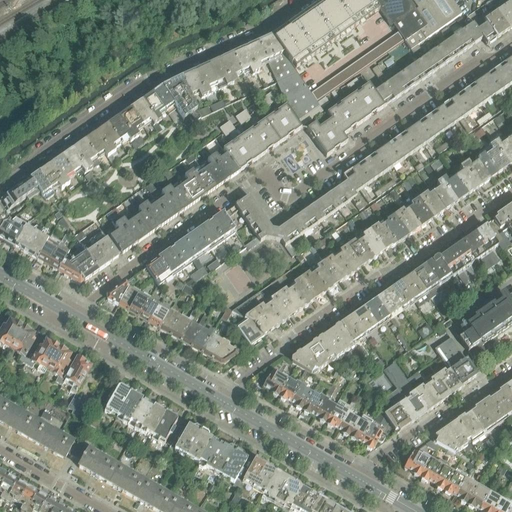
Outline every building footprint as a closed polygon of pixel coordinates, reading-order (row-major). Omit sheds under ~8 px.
[(327,0),(272,40),(283,56),(295,72),(302,67),(347,36),(379,13),(376,8),(370,0),(340,0),(336,3),(333,0),(327,0)] [(370,0),(376,8),(379,13),(390,28),(394,26),(405,42),(412,51),(419,46),(462,16),(462,15),(451,0),(370,0)] [(494,42),(511,29),(511,12),(508,7),(484,23),(486,26),(483,29),(488,36),(491,39),(492,41),(494,41),(494,42)] [(461,19),(456,23),(459,28),(465,24),(464,23),(461,19)] [(478,32),(477,33),(469,20),(464,23),(465,24),(468,29),(456,38),(466,52),(482,41),(483,41),(478,33),(478,32)] [(444,37),(451,32),(449,28),(442,33),(444,37)] [(491,39),(488,36),(483,29),(478,32),(478,33),(483,41),(482,41),(486,48),(494,42),(494,41),(492,41),(491,39)] [(317,102),(404,41),(398,33),(312,94),(317,102)] [(448,65),(466,52),(456,38),(438,50),(448,65)] [(306,88),(297,75),(283,56),(272,40),(271,39),(259,45),(267,64),(277,85),(283,99),(299,121),(319,107),(317,104),(306,88)] [(259,67),(267,64),(259,45),(233,57),(242,76),(250,72),(252,77),(262,73),(259,67)] [(430,77),(448,65),(438,50),(420,62),(430,77)] [(242,76),(233,57),(208,68),(219,93),(236,85),(234,79),(242,76)] [(391,59),(384,64),(387,69),(394,65),(391,59)] [(511,60),(448,105),(449,106),(449,108),(459,123),(458,123),(459,124),(468,137),(471,134),(462,120),(511,84),(511,60)] [(412,89),(430,77),(420,62),(402,75),(412,89)] [(199,95),(202,100),(219,93),(208,68),(182,80),(191,99),(199,95)] [(402,75),(388,84),(376,68),(372,71),(384,88),(381,90),(391,105),(394,103),(412,89),(402,75)] [(349,89),(358,82),(356,79),(347,86),(349,89)] [(166,88),(162,90),(177,112),(184,122),(191,117),(195,124),(201,120),(191,99),(182,80),(166,88)] [(377,93),(375,95),(369,86),(361,92),(362,94),(358,97),(357,95),(349,101),(364,123),(371,118),(370,116),(374,114),(375,115),(387,107),(386,107),(387,107),(387,106),(378,93),(377,93)] [(249,91),(252,96),(258,94),(255,88),(249,91)] [(173,114),(177,112),(162,90),(159,92),(154,96),(166,112),(169,117),(173,114)] [(391,105),(381,90),(377,92),(378,93),(387,107),(389,106),(391,105)] [(267,110),(277,103),(271,94),(261,101),(267,110)] [(166,112),(154,96),(131,112),(142,128),(150,123),(158,135),(162,132),(157,125),(162,122),(158,117),(166,112)] [(319,107),(299,121),(303,127),(323,113),(321,110),(329,104),(325,98),(317,104),(319,107)] [(355,129),(364,123),(349,101),(340,106),(341,108),(337,111),(336,109),(327,115),(331,122),(319,130),(316,125),(307,132),(306,131),(306,132),(307,132),(311,137),(312,136),(315,140),(314,141),(326,159),(347,144),(343,138),(351,132),(350,131),(354,128),(355,129)] [(449,108),(449,106),(444,109),(443,110),(454,126),(455,127),(459,124),(458,123),(459,123),(449,108)] [(201,119),(211,115),(208,108),(198,113),(201,119)] [(302,131),(301,130),(286,108),(277,115),(278,116),(274,119),(273,118),(265,123),(280,145),(288,140),(287,138),(291,135),(292,137),(301,131),(302,131)] [(443,110),(444,109),(444,108),(349,175),(350,176),(349,178),(359,192),(359,193),(368,205),(372,203),(363,190),(455,127),(454,126),(443,110)] [(142,128),(131,112),(108,127),(119,144),(127,139),(130,144),(133,142),(135,141),(136,140),(139,138),(135,133),(142,128)] [(242,127),(251,121),(245,112),(236,119),(242,127)] [(479,129),(492,120),(489,115),(476,124),(479,129)] [(501,117),(495,122),(498,126),(504,122),(501,117)] [(226,138),(236,132),(230,123),(220,130),(226,138)] [(272,151),(280,145),(265,123),(257,129),(258,130),(254,133),(253,132),(244,138),(260,160),(267,154),(266,153),(270,150),(272,151)] [(196,124),(189,129),(192,133),(199,128),(196,124)] [(120,160),(112,149),(119,144),(108,127),(85,143),(96,160),(104,155),(112,166),(120,160)] [(474,144),(485,136),(481,131),(470,139),(474,144)] [(251,166),(260,160),(244,138),(236,143),(237,145),(233,148),(232,146),(223,152),(227,157),(239,174),(247,169),(246,167),(250,164),(251,166)] [(438,156),(457,143),(454,138),(435,151),(438,156)] [(136,140),(135,141),(140,149),(145,145),(145,144),(141,139),(138,141),(136,140)] [(135,144),(131,146),(135,152),(140,149),(135,141),(133,142),(135,144)] [(96,160),(85,143),(62,159),(73,176),(81,171),(84,176),(92,170),(89,165),(96,160)] [(482,155),(484,159),(497,176),(511,165),(511,149),(507,143),(499,149),(499,146),(497,143),(489,149),(489,150),(482,155)] [(239,174),(227,157),(223,152),(219,156),(222,161),(219,163),(215,158),(211,161),(207,163),(211,169),(203,174),(215,191),(223,185),(224,185),(230,181),(230,180),(239,174)] [(484,159),(482,155),(481,154),(475,159),(478,163),(490,181),(497,176),(484,159)] [(192,157),(185,162),(188,166),(195,161),(194,161),(192,157)] [(73,176),(62,159),(39,175),(50,192),(57,187),(61,192),(70,186),(66,181),(73,176)] [(490,181),(478,163),(470,169),(469,167),(467,164),(464,167),(459,170),(461,173),(463,174),(455,180),(467,197),(490,181)] [(433,175),(428,168),(423,171),(428,178),(433,175)] [(169,173),(164,177),(163,177),(167,182),(172,178),(169,173)] [(93,179),(89,174),(84,178),(87,183),(93,179)] [(215,191),(203,174),(196,179),(193,174),(184,180),(188,185),(180,190),(192,207),(201,201),(207,197),(207,196),(215,191)] [(54,197),(50,192),(39,175),(31,181),(40,195),(46,202),(54,197)] [(349,178),(350,176),(349,175),(344,178),(345,179),(343,179),(344,180),(345,181),(347,184),(355,195),(359,193),(359,192),(349,178)] [(410,188),(415,185),(412,180),(407,183),(410,188)] [(467,197),(455,180),(447,185),(446,183),(444,180),(436,186),(438,189),(440,190),(432,196),(444,213),(467,197)] [(28,203),(40,195),(31,181),(2,201),(9,211),(26,200),(28,203)] [(390,191),(396,186),(393,182),(386,186),(390,191)] [(153,184),(146,190),(150,195),(157,189),(153,184)] [(290,245),(339,211),(352,202),(360,212),(364,209),(357,199),(355,196),(355,195),(347,184),(278,232),(276,243),(281,244),(292,259),(297,256),(290,245)] [(406,184),(403,187),(408,194),(411,192),(406,184)] [(377,200),(390,191),(386,186),(374,195),(377,200)] [(192,207),(180,190),(173,195),(170,190),(161,196),(165,201),(158,206),(169,223),(178,217),(184,213),(184,212),(192,207)] [(145,203),(140,196),(136,199),(141,206),(145,203)] [(444,213),(432,196),(428,199),(426,196),(411,207),(412,209),(408,212),(420,230),(444,213)] [(248,253),(260,244),(265,241),(270,242),(272,231),(249,198),(237,206),(235,208),(224,216),(227,220),(239,212),(257,239),(245,248),(248,253)] [(375,205),(370,209),(374,215),(380,211),(375,205)] [(161,229),(169,223),(158,206),(150,211),(147,206),(138,212),(142,217),(134,222),(146,239),(155,233),(155,234),(161,229)] [(496,232),(507,225),(510,229),(511,227),(511,208),(494,221),(490,224),(496,232)] [(420,230),(408,212),(404,215),(402,213),(386,224),(388,226),(383,229),(396,246),(420,230)] [(11,224),(7,218),(5,214),(1,217),(0,218),(0,233),(1,232),(3,228),(9,228),(11,224)] [(371,223),(364,214),(359,217),(366,226),(371,223)] [(236,234),(227,220),(224,216),(197,235),(210,253),(236,234)] [(146,239),(134,222),(131,217),(125,222),(124,222),(119,225),(116,221),(112,224),(119,234),(110,240),(121,256),(132,249),(132,250),(135,248),(138,245),(146,239)] [(121,217),(116,221),(119,225),(124,222),(125,222),(121,217)] [(24,229),(27,224),(20,220),(18,223),(15,221),(12,224),(11,224),(9,228),(3,228),(1,232),(0,233),(0,241),(13,249),(24,229)] [(62,222),(62,221),(59,223),(57,227),(67,233),(68,230),(62,222)] [(503,243),(496,232),(490,224),(484,228),(497,247),(503,243)] [(37,236),(40,231),(35,228),(30,232),(24,229),(13,249),(28,258),(34,247),(32,247),(36,241),(37,242),(40,238),(37,236)] [(392,249),(395,247),(396,246),(383,229),(383,228),(379,231),(377,228),(362,238),(364,241),(360,244),(372,262),(373,261),(374,261),(377,260),(377,258),(385,253),(390,249),(392,249)] [(498,248),(497,247),(484,228),(474,235),(482,245),(478,248),(484,257),(498,248)] [(505,232),(499,237),(501,240),(505,238),(508,236),(505,232)] [(44,240),(47,235),(43,233),(40,238),(37,242),(36,241),(32,247),(34,247),(28,258),(37,263),(48,243),(44,240)] [(78,244),(85,240),(81,235),(74,239),(77,242),(78,244)] [(119,259),(113,251),(102,235),(88,244),(93,251),(87,255),(83,250),(83,251),(98,273),(119,259)] [(197,262),(210,253),(197,235),(184,244),(197,262)] [(478,248),(482,245),(474,235),(469,238),(461,244),(475,264),(484,257),(478,248)] [(63,248),(69,239),(65,237),(61,244),(60,246),(63,248)] [(60,246),(61,244),(51,238),(48,243),(37,263),(41,266),(44,265),(47,267),(59,249),(58,249),(60,246)] [(503,243),(497,247),(498,248),(501,253),(507,249),(503,243)] [(207,276),(197,262),(184,244),(159,261),(171,279),(192,265),(197,273),(190,278),(192,281),(195,285),(207,276)] [(371,264),(371,262),(372,262),(360,244),(355,247),(354,244),(350,247),(346,249),(339,254),(341,257),(337,260),(349,278),(350,277),(351,277),(353,276),(354,274),(367,265),(369,265),(371,264)] [(461,273),(475,264),(461,244),(451,250),(459,261),(455,264),(461,273)] [(237,248),(230,253),(233,257),(240,253),(237,248)] [(67,258),(69,255),(59,249),(47,267),(52,270),(52,272),(56,274),(57,273),(58,273),(67,259),(67,258)] [(455,264),(459,261),(451,250),(438,260),(450,278),(451,280),(461,273),(455,264)] [(83,284),(98,273),(83,251),(70,260),(79,273),(76,274),(83,284)] [(348,280),(348,278),(349,278),(337,260),(333,254),(325,260),(325,259),(321,261),(323,265),(316,270),(318,273),(314,276),(326,293),(327,293),(328,293),(331,292),(331,290),(344,281),(345,281),(348,280)] [(79,273),(70,260),(67,259),(58,273),(63,276),(64,278),(67,279),(68,279),(69,279),(80,286),(83,284),(76,274),(79,273)] [(438,286),(450,278),(438,260),(426,268),(438,286)] [(158,288),(171,279),(159,261),(145,272),(151,281),(152,280),(158,288)] [(213,272),(220,267),(217,263),(210,268),(213,272)] [(426,294),(438,286),(426,268),(414,277),(426,294)] [(145,285),(151,281),(145,272),(139,276),(145,285)] [(140,288),(145,285),(139,276),(134,279),(137,283),(137,284),(140,288)] [(326,293),(314,276),(310,279),(308,276),(293,286),(295,289),(291,292),(303,310),(304,309),(306,309),(308,308),(308,306),(321,297),(323,297),(325,296),(325,294),(326,293)] [(414,303),(426,294),(414,277),(401,285),(414,303)] [(129,289),(133,286),(137,284),(137,283),(134,279),(130,282),(107,298),(107,302),(108,302),(108,303),(117,308),(118,308),(129,289)] [(189,289),(195,285),(192,281),(184,287),(185,287),(189,289)] [(181,292),(184,287),(178,283),(175,289),(181,292)] [(402,311),(414,303),(401,285),(389,294),(402,311)] [(194,292),(189,289),(185,287),(181,294),(191,299),(194,292)] [(128,314),(139,295),(129,289),(118,308),(128,314)] [(511,292),(510,290),(463,323),(466,326),(460,330),(461,332),(455,336),(459,341),(475,364),(487,355),(481,348),(484,346),(482,343),(510,323),(511,325),(511,292)] [(303,310),(291,292),(287,295),(285,292),(270,302),(272,305),(268,308),(281,325),(282,326),(285,324),(285,322),(298,313),(300,313),(302,312),(302,310),(303,310)] [(281,325),(268,308),(261,298),(259,294),(232,313),(248,323),(255,327),(263,338),(275,329),(277,329),(279,328),(280,326),(281,325)] [(389,320),(402,311),(389,294),(377,302),(389,320)] [(138,320),(149,301),(139,295),(128,314),(138,320)] [(149,326),(160,307),(149,301),(138,320),(149,326)] [(377,328),(389,320),(377,302),(365,311),(377,328)] [(421,302),(416,306),(420,311),(425,307),(421,302)] [(216,305),(212,312),(216,314),(220,307),(216,305)] [(159,332),(170,313),(160,307),(149,326),(159,332)] [(365,337),(377,328),(365,311),(353,319),(365,337)] [(180,344),(191,325),(197,314),(193,312),(190,317),(187,323),(180,319),(169,338),(180,344)] [(169,338),(180,319),(170,313),(159,332),(169,338)] [(230,319),(224,315),(221,320),(227,324),(230,319)] [(190,349),(201,331),(207,320),(203,317),(197,328),(191,325),(180,344),(190,349)] [(440,318),(435,323),(439,328),(445,324),(440,318)] [(352,346),(365,337),(353,319),(340,328),(352,345),(352,346)] [(15,325),(15,326),(10,323),(7,328),(5,326),(0,334),(0,345),(3,347),(3,346),(10,350),(23,328),(17,325),(15,325)] [(263,338),(255,327),(248,323),(238,330),(247,344),(250,348),(263,339),(262,338),(263,338)] [(427,329),(426,327),(419,332),(421,334),(419,335),(423,341),(432,334),(428,328),(427,329)] [(30,334),(29,332),(23,328),(10,350),(17,354),(16,355),(22,358),(19,363),(25,366),(28,362),(24,360),(34,343),(31,341),(34,337),(30,334)] [(348,348),(352,345),(340,328),(329,336),(343,356),(350,351),(348,348)] [(200,355),(212,335),(214,332),(210,329),(207,334),(201,331),(190,349),(200,355)] [(218,341),(219,338),(212,335),(200,355),(211,362),(221,345),(222,343),(218,341)] [(335,361),(343,356),(329,336),(318,344),(330,361),(333,359),(335,361)] [(399,336),(396,338),(407,354),(410,351),(399,336)] [(373,340),(368,343),(372,349),(377,346),(373,340)] [(477,378),(463,358),(451,341),(435,351),(450,373),(462,389),(467,386),(466,385),(477,378)] [(28,362),(25,366),(32,370),(35,365),(39,368),(37,371),(44,375),(47,371),(60,349),(53,345),(51,346),(47,344),(44,349),(41,347),(35,357),(32,356),(28,362)] [(325,364),(330,361),(318,344),(306,351),(320,371),(327,367),(325,364)] [(233,348),(231,351),(221,345),(211,362),(220,367),(224,366),(240,355),(238,354),(239,352),(238,350),(235,348),(233,348)] [(357,350),(363,358),(366,356),(360,348),(357,350)] [(67,354),(66,352),(60,349),(47,371),(54,375),(54,376),(58,379),(56,383),(62,387),(63,384),(65,383),(61,381),(71,364),(68,362),(71,357),(66,355),(67,354)] [(318,373),(320,371),(306,351),(292,361),(291,365),(312,376),(315,371),(318,373)] [(84,364),(83,363),(79,361),(78,361),(77,362),(77,361),(65,383),(63,384),(72,390),(70,393),(75,396),(91,369),(84,365),(84,364)] [(380,362),(374,367),(377,372),(384,367),(380,362)] [(462,390),(462,389),(450,373),(446,376),(444,373),(437,378),(451,398),(462,390)] [(280,379),(274,375),(273,375),(270,379),(269,378),(263,389),(272,395),(273,397),(276,399),(278,398),(280,399),(288,383),(287,383),(290,379),(282,375),(280,379)] [(440,406),(451,398),(437,378),(431,383),(432,385),(428,388),(440,406)] [(409,386),(405,381),(394,388),(397,392),(397,391),(406,403),(418,421),(429,413),(415,394),(409,386)] [(296,386),(295,387),(288,383),(280,399),(280,401),(283,403),(286,402),(291,405),(300,388),(296,386)] [(305,391),(307,386),(303,384),(300,388),(291,405),(295,408),(296,410),(299,412),(302,411),(303,412),(311,397),(304,392),(305,391)] [(429,413),(440,406),(428,388),(424,391),(422,389),(415,394),(429,413)] [(125,389),(123,390),(120,389),(118,389),(114,396),(110,399),(110,403),(104,413),(110,417),(112,414),(117,418),(131,395),(129,394),(129,392),(128,389),(125,389)] [(496,427),(511,415),(511,397),(506,390),(500,394),(502,395),(489,404),(488,403),(482,407),(496,427)] [(418,421),(406,403),(397,391),(397,392),(384,401),(393,406),(398,408),(410,426),(418,421)] [(309,416),(314,419),(324,402),(326,399),(314,392),(311,397),(303,412),(304,415),(307,417),(309,416)] [(138,397),(137,394),(134,394),(132,396),(131,395),(117,418),(123,421),(122,423),(128,427),(138,409),(142,401),(138,399),(138,397)] [(75,419),(83,406),(73,400),(65,413),(75,419)] [(147,420),(154,408),(142,401),(138,409),(128,427),(139,433),(147,420)] [(327,406),(328,404),(324,402),(314,419),(319,422),(320,424),(323,426),(325,425),(326,426),(335,410),(327,406)] [(39,423),(22,414),(3,403),(0,407),(0,424),(29,440),(39,423)] [(349,412),(353,405),(351,403),(349,408),(345,406),(342,412),(343,413),(342,414),(335,410),(326,426),(327,426),(328,429),(330,430),(333,429),(338,432),(348,415),(349,412)] [(410,426),(398,408),(393,406),(379,415),(385,417),(397,436),(410,426)] [(496,427),(482,407),(476,411),(477,413),(464,421),(463,420),(457,424),(471,444),(496,427)] [(160,409),(158,411),(154,408),(147,420),(139,433),(146,437),(147,434),(153,438),(166,415),(164,414),(164,412),(163,409),(160,409)] [(44,413),(41,418),(46,421),(49,416),(44,413)] [(94,430),(103,416),(98,413),(90,427),(94,430)] [(173,417),(172,414),(170,414),(167,416),(166,415),(153,438),(158,441),(157,443),(163,447),(169,436),(173,434),(173,431),(177,424),(176,421),(173,419),(173,417)] [(351,419),(352,418),(348,415),(338,432),(343,435),(343,438),(347,439),(349,439),(358,423),(351,419)] [(365,427),(368,421),(362,417),(358,423),(349,439),(350,439),(351,442),(354,444),(357,443),(361,446),(371,429),(367,426),(366,428),(365,427)] [(65,461),(69,455),(75,444),(39,423),(29,440),(65,461)] [(471,444),(457,424),(433,441),(433,444),(438,448),(445,451),(450,454),(453,456),(456,458),(459,460),(462,455),(461,454),(469,449),(467,446),(471,444)] [(194,428),(192,430),(188,428),(183,437),(179,438),(177,441),(179,444),(175,451),(187,458),(200,434),(198,433),(198,430),(196,428),(194,428)] [(375,431),(371,429),(361,446),(366,448),(367,451),(370,453),(372,452),(373,452),(378,443),(381,445),(383,444),(385,441),(384,439),(382,437),(375,433),(375,431)] [(209,436),(207,434),(205,434),(202,436),(200,434),(187,458),(198,465),(212,441),(208,439),(209,436)] [(210,472),(224,448),(212,441),(198,465),(198,469),(202,471),(206,469),(210,472)] [(429,444),(426,446),(427,448),(436,453),(438,448),(433,444),(430,443),(429,444)] [(76,459),(82,448),(75,444),(69,455),(76,459)] [(83,463),(89,452),(82,448),(76,459),(83,463)] [(230,448),(227,450),(224,448),(210,472),(222,478),(236,455),(233,453),(233,451),(232,448),(230,448)] [(107,485),(116,467),(89,452),(83,463),(79,469),(107,485)] [(244,457),(243,455),(241,454),(238,456),(236,455),(222,478),(234,485),(237,478),(241,477),(243,474),(242,471),(247,462),(243,459),(244,457)] [(419,456),(418,458),(414,455),(412,458),(411,458),(406,468),(404,468),(405,472),(407,472),(413,475),(414,478),(417,480),(419,479),(420,479),(430,463),(419,456)] [(483,458),(481,457),(480,456),(477,461),(476,463),(481,465),(484,459),(483,458)] [(265,494),(277,473),(255,461),(243,482),(265,494)] [(432,486),(444,464),(440,461),(438,462),(435,466),(430,463),(420,479),(421,480),(422,482),(425,484),(427,483),(432,486)] [(449,468),(448,466),(444,464),(432,486),(437,489),(437,491),(441,493),(443,492),(444,493),(453,476),(447,472),(449,468)] [(143,483),(132,476),(116,467),(107,485),(133,500),(143,483)] [(453,476),(444,493),(445,496),(448,497),(450,496),(455,499),(465,482),(468,477),(456,471),(453,476)] [(292,509),(303,489),(296,485),(295,487),(282,479),(283,477),(277,473),(265,494),(269,496),(268,498),(269,501),(284,509),(286,508),(287,507),(292,509)] [(18,482),(16,481),(8,477),(0,490),(0,496),(3,498),(1,502),(6,504),(18,482)] [(18,482),(6,504),(11,507),(13,504),(18,507),(29,488),(24,485),(23,485),(20,483),(18,482)] [(467,506),(477,489),(465,482),(455,499),(460,502),(461,504),(464,506),(466,505),(467,506)] [(162,511),(170,498),(159,492),(143,483),(133,500),(154,511),(162,511)] [(34,491),(29,488),(18,507),(23,509),(21,511),(28,511),(39,494),(34,491)] [(311,511),(320,498),(304,489),(303,489),(292,509),(290,511),(311,511)] [(479,511),(488,496),(487,495),(477,489),(467,506),(468,506),(468,509),(471,511),(474,510),(477,511),(479,511)] [(41,511),(48,500),(40,495),(39,494),(28,511),(41,511)] [(494,511),(500,502),(488,496),(479,511),(494,511)] [(194,511),(186,507),(170,498),(162,511),(194,511)] [(334,511),(337,507),(320,498),(311,511),(334,511)] [(65,511),(67,510),(48,500),(41,511),(65,511)] [(510,511),(511,509),(500,502),(494,511),(510,511)]
